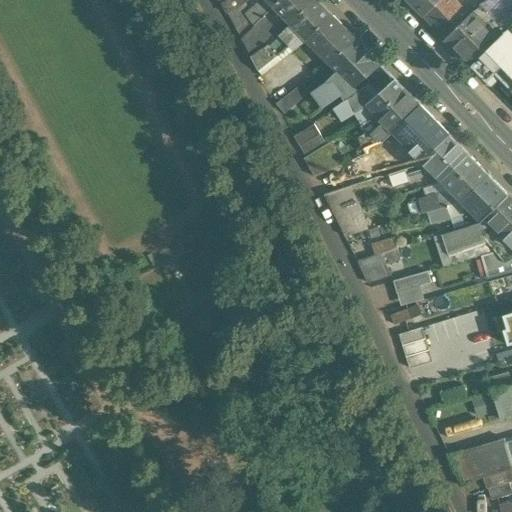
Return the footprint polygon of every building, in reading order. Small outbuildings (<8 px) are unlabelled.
[(221,0),(220,1),(227,13),(228,13),(239,7),(235,0),(221,0)] [(267,0),(263,0),(251,10),(259,22),(264,17),(274,7),(273,6),(267,0)] [(279,0),(273,6),(274,7),(290,23),(314,0),(279,0)] [(318,0),(314,0),(290,23),(307,40),(333,15),(318,0)] [(408,0),(424,16),(439,0),(408,0)] [(439,0),(424,16),(446,39),(471,15),(456,0),(439,0)] [(481,5),(476,0),(456,0),(471,15),(474,12),(481,5)] [(511,0),(489,0),(481,5),(499,18),(511,4),(511,0)] [(245,2),(241,6),(239,7),(228,13),(237,30),(247,23),(251,21),(246,14),(251,10),(245,2)] [(511,4),(499,18),(498,19),(509,29),(511,26),(511,4)] [(499,18),(481,5),(474,12),(499,39),(505,34),(509,29),(498,19),(499,18)] [(259,22),(251,10),(246,14),(251,21),(255,26),(259,22)] [(499,39),(474,12),(471,15),(446,39),(447,39),(472,65),(484,54),(499,39)] [(333,15),(307,40),(329,62),(356,38),(333,15)] [(252,29),(242,39),(251,56),(262,50),(271,43),(279,35),(281,33),(271,23),(264,17),(259,22),(255,26),(252,29)] [(252,29),(247,23),(237,30),(242,39),(252,29)] [(281,33),(279,35),(287,48),(295,42),(298,46),(300,45),(300,46),(307,40),(290,23),(281,33)] [(511,41),(505,34),(499,39),(484,54),(499,70),(503,66),(511,74),(511,41)] [(279,35),(271,43),(262,50),(271,61),(287,48),(279,35)] [(356,38),(329,62),(340,74),(353,87),(354,88),(382,65),(356,38)] [(262,50),(251,56),(259,70),(271,61),(262,50)] [(353,87),(340,74),(330,81),(334,82),(343,94),(353,87)] [(390,84),(368,103),(368,105),(376,115),(405,89),(396,79),(389,84),(390,84)] [(330,81),(312,94),(323,109),(343,94),(334,82),(330,81)] [(405,89),(376,115),(361,124),(366,134),(359,137),(367,154),(365,148),(383,140),(393,131),(421,105),(405,89)] [(312,94),(291,109),(302,124),(323,109),(312,94)] [(449,134),(421,105),(393,131),(422,160),(449,134)] [(316,120),(293,135),(303,151),(326,135),(316,120)] [(449,134),(422,160),(429,167),(442,181),(469,154),(449,134)] [(383,140),(365,148),(367,154),(372,164),(390,156),(383,140)] [(330,142),(304,158),(315,177),(343,164),(330,142)] [(469,154),(442,181),(455,194),(462,201),(490,175),(469,154)] [(365,159),(317,180),(325,195),(325,196),(351,187),(372,180),(365,159)] [(416,166),(406,169),(410,182),(424,177),(425,171),(429,167),(422,160),(416,166)] [(406,169),(389,175),(393,188),(410,182),(406,169)] [(490,175),(462,201),(467,206),(482,221),(486,217),(509,194),(490,175)] [(351,187),(325,196),(336,218),(362,208),(351,187)] [(443,192),(433,195),(437,208),(447,205),(462,201),(455,194),(452,197),(443,192)] [(511,197),(509,194),(486,217),(498,228),(511,216),(511,197)] [(433,195),(419,200),(421,204),(423,212),(428,211),(437,208),(433,195)] [(462,201),(447,205),(450,218),(463,215),(464,212),(463,209),(467,206),(462,201)] [(450,218),(447,205),(437,208),(428,211),(432,224),(450,218)] [(362,208),(336,218),(346,236),(369,229),(362,208)] [(511,216),(498,228),(501,231),(506,237),(511,242),(511,216)] [(486,217),(482,221),(479,222),(485,237),(501,231),(498,228),(486,217)] [(479,222),(468,226),(473,242),(485,237),(479,222)] [(442,234),(448,252),(473,242),(468,226),(442,234)] [(493,245),(506,237),(501,231),(485,237),(473,242),(448,252),(449,257),(440,260),(443,267),(473,258),(481,255),(479,249),(493,244),(493,245)] [(394,237),(371,243),(375,255),(398,248),(394,237)] [(503,259),(511,252),(511,242),(506,237),(493,245),(492,246),(496,250),(495,251),(503,259)] [(375,255),(359,260),(358,262),(368,283),(392,275),(386,265),(402,260),(398,248),(375,255)] [(506,266),(506,262),(503,259),(495,251),(481,255),(484,263),(488,272),(493,270),(506,266)] [(481,255),(473,258),(476,267),(484,263),(481,255)] [(395,303),(423,298),(417,272),(390,277),(395,303)] [(438,322),(415,329),(419,340),(441,333),(438,322)] [(511,384),(511,370),(489,377),(493,390),(511,384)] [(511,384),(493,390),(501,420),(511,416),(511,384)] [(441,392),(444,404),(467,398),(463,386),(441,392)] [(505,439),(449,456),(462,484),(483,478),(511,469),(511,461),(506,443),(505,439)] [(511,469),(483,478),(487,489),(510,482),(511,481),(511,469)] [(511,488),(510,482),(488,489),(492,500),(511,493),(511,488)] [(511,511),(511,500),(499,504),(501,511),(511,511)]
